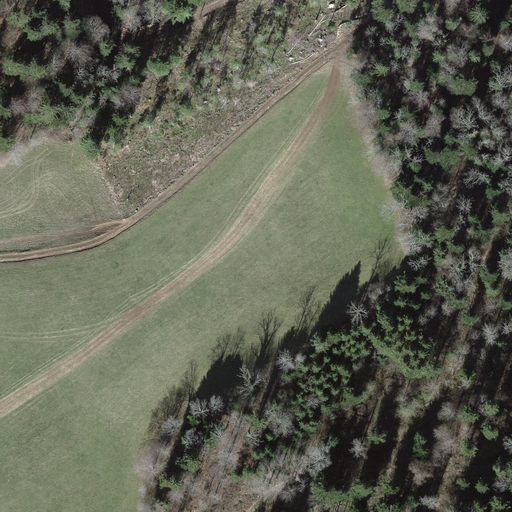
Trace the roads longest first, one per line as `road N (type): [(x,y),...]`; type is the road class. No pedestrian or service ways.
road 1 (track): [(0,264),(90,248),(126,228),(344,45)]
road 2 (track): [(257,511),(328,466),(417,429),(511,361)]
